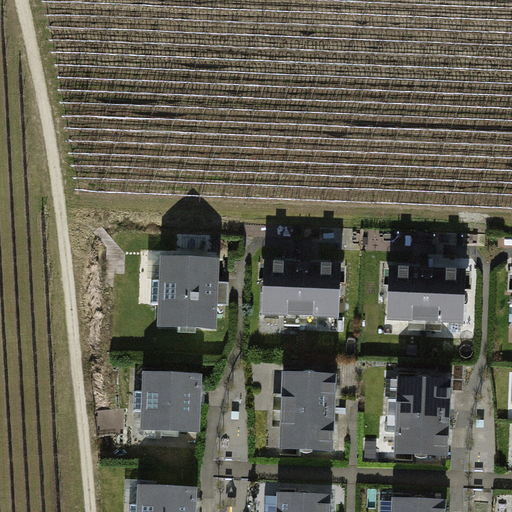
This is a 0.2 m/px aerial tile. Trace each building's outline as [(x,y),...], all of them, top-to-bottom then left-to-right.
[(216,328),(219,256),(160,254),(157,325),(216,328)] [(341,261),(264,258),(261,313),(338,316),(341,261)] [(466,267),(389,264),(387,319),(464,322),(466,267)] [(199,431),(202,371),(142,369),(140,429),(199,431)] [(337,372),(282,370),(279,447),(334,449),(337,372)] [(452,378),(397,376),(394,453),(449,455),(452,378)] [(195,511),(196,486),(137,483),(135,511),(195,511)] [(330,511),(331,493),(276,491),(275,511),(330,511)] [(445,511),(446,498),(391,496),(390,511),(445,511)]
